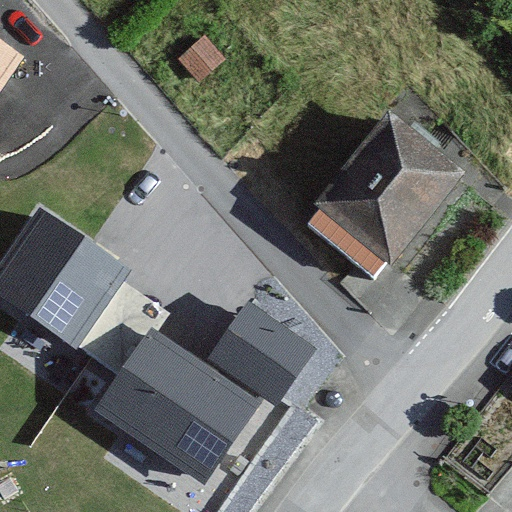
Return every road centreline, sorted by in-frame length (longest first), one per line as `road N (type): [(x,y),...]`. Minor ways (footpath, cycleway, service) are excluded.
road 1 (residential): [(511,272),(308,511)]
road 2 (unknown): [(100,330),(224,189)]
